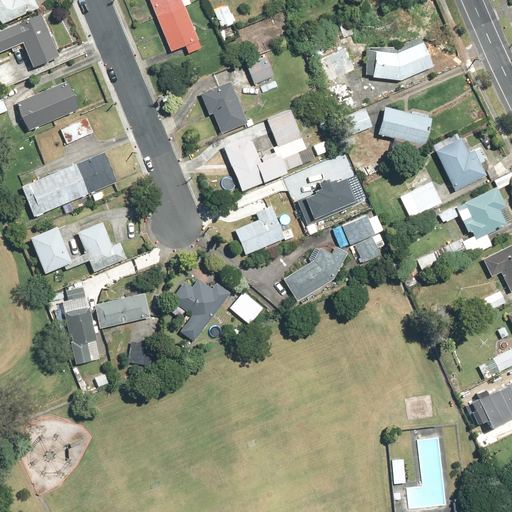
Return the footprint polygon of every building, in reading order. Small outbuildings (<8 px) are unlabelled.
[(0,0),(0,22),(36,7),(32,0),(0,0)] [(196,39),(179,0),(147,0),(169,51),(196,39)] [(55,55),(38,14),(0,29),(0,52),(22,43),(31,65),(55,55)] [(318,41),(307,46),(312,59),(324,54),(318,41)] [(421,41),(396,51),(369,46),(365,73),(399,79),(432,65),(421,41)] [(347,47),(319,60),(329,82),(357,69),(347,47)] [(265,55),(246,64),(256,85),(274,76),(265,55)] [(11,61),(0,65),(0,84),(2,88),(19,81),(11,61)] [(454,79),(430,90),(438,108),(462,97),(454,79)] [(246,122),(228,80),(196,94),(205,114),(210,112),(219,133),(246,122)] [(16,102),(27,129),(76,109),(65,82),(16,102)] [(430,117),(383,106),(376,135),(423,146),(430,117)] [(365,108),(345,116),(352,134),(372,126),(365,108)] [(249,135),(222,145),(240,190),(286,172),(278,153),(259,160),(249,135)] [(460,138),(434,150),(453,190),(486,175),(474,149),(467,152),(460,138)] [(20,185),(32,215),(116,181),(104,151),(20,185)] [(313,189),(295,197),(304,220),(354,200),(345,177),(333,182),(331,176),(311,184),(313,189)] [(399,196),(409,217),(440,203),(430,182),(399,196)] [(470,230),(474,239),(505,224),(498,209),(505,206),(496,186),(454,206),(467,232),(470,230)] [(233,229),(243,254),(283,238),(269,204),(254,210),(258,219),(233,229)] [(366,214),(340,224),(348,244),(352,242),(360,262),(379,254),(371,234),(374,233),(366,214)] [(100,221),(75,231),(91,271),(124,257),(118,241),(110,244),(100,221)] [(54,226),(27,237),(42,274),(69,262),(54,226)] [(441,268),(469,254),(461,238),(433,252),(441,268)] [(511,289),(511,242),(481,258),(490,276),(499,272),(509,292),(511,289)] [(311,260),(282,278),(296,300),(331,278),(345,252),(334,245),(329,254),(319,247),(311,260)] [(192,341),(228,292),(214,282),(210,287),(196,277),(190,286),(182,280),(169,298),(190,314),(178,330),(192,341)] [(499,291),(481,299),(486,311),(505,303),(499,291)] [(262,308),(242,292),(229,307),(249,324),(262,308)] [(92,304),(98,327),(148,316),(143,293),(92,304)] [(90,305),(61,311),(73,366),(90,362),(86,343),(97,340),(90,305)] [(511,348),(478,366),(485,380),(511,365),(511,348)] [(511,377),(466,399),(477,422),(487,417),(489,423),(511,412),(511,377)]
